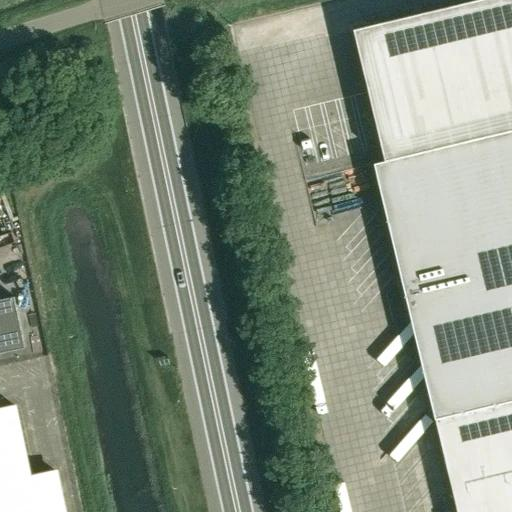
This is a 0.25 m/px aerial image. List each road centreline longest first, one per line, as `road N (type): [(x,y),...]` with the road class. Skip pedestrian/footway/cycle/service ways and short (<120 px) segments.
road 1 (primary): [(236,511),(128,0)]
road 2 (unclassified): [(0,45),(144,0)]
